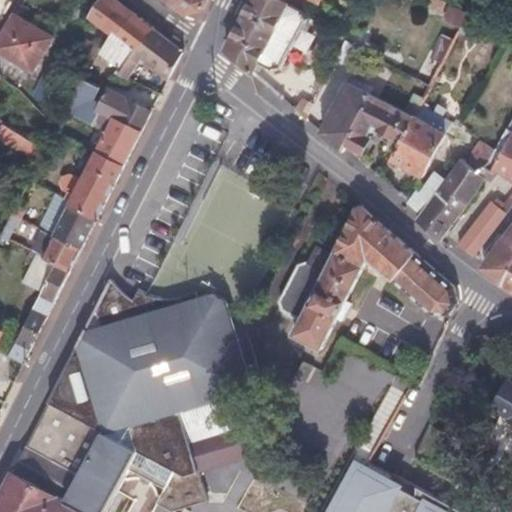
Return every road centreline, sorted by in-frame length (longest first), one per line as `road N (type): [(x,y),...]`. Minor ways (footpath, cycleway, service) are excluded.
road 1 (tertiary): [(0,450),(203,46)]
road 2 (residential): [(203,46),(479,291)]
road 3 (residential): [(396,450),(479,291)]
